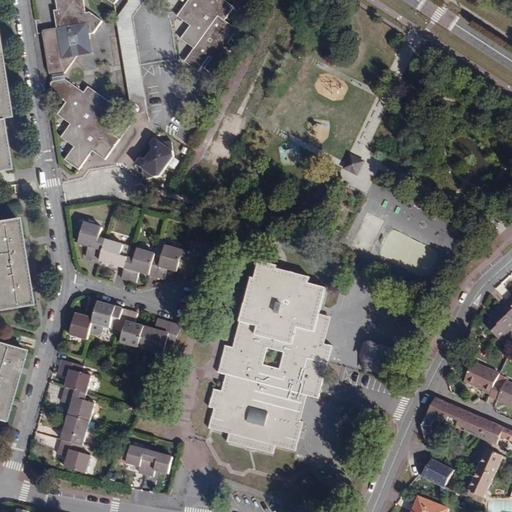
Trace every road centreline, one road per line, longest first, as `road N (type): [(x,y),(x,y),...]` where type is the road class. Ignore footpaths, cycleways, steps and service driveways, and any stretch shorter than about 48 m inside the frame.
road 1 (residential): [(373,511),(411,413),(479,284),(511,254)]
road 2 (residential): [(21,0),(70,280)]
road 3 (residential): [(70,280),(9,489)]
road 4 (residential): [(9,489),(127,511)]
